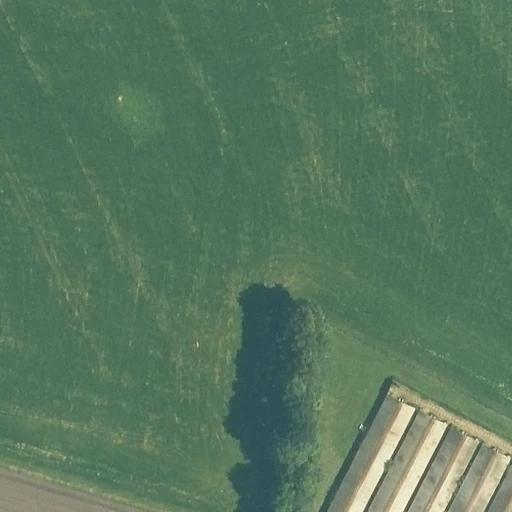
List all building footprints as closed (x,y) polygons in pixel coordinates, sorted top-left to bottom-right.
[(386,395),(326,511),(361,511),(415,410),(386,395)] [(401,511),(446,426),(417,411),(365,511),(401,511)] [(441,511),(477,443),(449,428),(405,511),(441,511)] [(482,511),(509,459),(481,445),(446,511),(482,511)] [(511,511),(511,461),(485,511),(511,511)]
